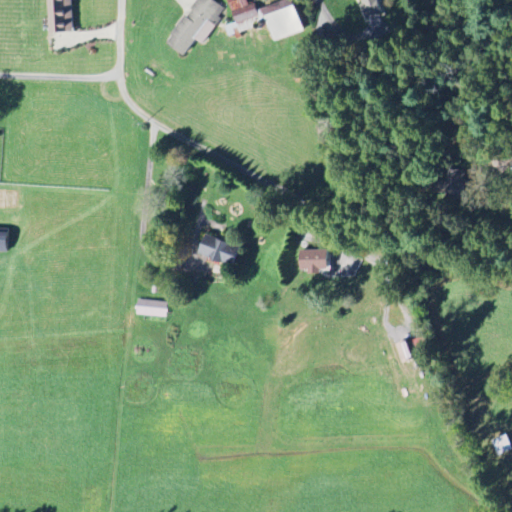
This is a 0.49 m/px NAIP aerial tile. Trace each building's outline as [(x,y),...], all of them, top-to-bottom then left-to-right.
[(48,0),(49,35),(73,34),(72,0),(48,0)] [(227,10),(211,0),(196,0),(167,45),(185,58),(196,41),(203,46),(227,10)] [(304,33),(293,0),(291,0),(258,11),(255,4),(249,7),(246,0),(228,0),(237,24),(226,28),(230,39),(241,36),(240,33),(268,23),(275,42),(304,33)] [(357,0),(368,21),(385,13),(378,0),(357,0)] [(0,254),(8,254),(8,231),(0,230),(0,254)] [(240,247),(205,237),(199,259),(234,268),(240,247)] [(301,275),(320,275),(320,273),(329,272),(329,251),(301,252),(301,275)] [(168,318),(169,303),(138,302),(137,317),(168,318)] [(409,343),(397,346),(401,363),(413,361),(409,343)]
